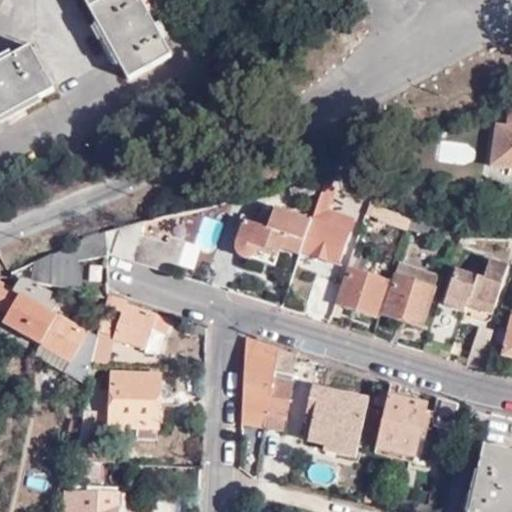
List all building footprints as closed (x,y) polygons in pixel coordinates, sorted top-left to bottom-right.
[(82,0),(106,43),(127,80),(170,56),(139,0),(82,0)] [(53,89),(29,46),(0,62),(0,118),(12,111),(53,89)] [(511,111),(507,116),(506,121),(498,120),(493,165),(511,167),(511,111)] [(336,185),(327,182),(314,218),(300,254),(339,266),(356,220),(328,211),(336,185)] [(280,249),(300,257),(300,254),(314,218),(276,205),(270,219),(262,220),(260,224),(245,219),(234,246),(234,250),(236,255),(238,260),(244,262),(249,260),(254,257),(258,248),(278,255),(280,249)] [(383,212),(370,207),(368,214),(380,219),(383,212)] [(113,252),(174,272),(182,248),(126,230),(119,233),(113,252)] [(49,260),(76,249),(74,242),(49,255),(49,260)] [(83,291),(76,249),(49,260),(50,284),(83,291)] [(378,264),(352,255),(348,268),(352,270),(339,304),(373,317),(387,281),(373,276),(378,264)] [(508,266),(492,260),(485,279),(457,270),(444,303),(464,310),(468,298),(494,307),(508,266)] [(434,289),(439,275),(400,261),(395,275),(398,276),(434,289)] [(434,289),(398,276),(385,313),(421,325),(434,289)] [(320,302),(333,307),(343,281),(328,277),(320,302)] [(18,291),(0,280),(0,322),(41,347),(61,316),(55,313),(58,308),(51,302),(54,296),(32,283),(23,282),(18,291)] [(126,300),(110,295),(110,299),(126,303),(126,300)] [(126,303),(110,299),(109,305),(100,330),(90,362),(106,363),(112,342),(109,336),(115,314),(114,313),(115,310),(122,313),(113,338),(145,348),(144,353),(158,353),(163,334),(152,330),(157,316),(125,305),(126,303)] [(61,316),(41,347),(67,363),(63,369),(76,377),(74,381),(84,385),(90,362),(100,330),(92,327),(89,333),(61,316)] [(168,319),(157,316),(152,330),(163,334),(168,319)] [(511,318),(502,356),(511,358),(511,318)] [(471,349),(484,354),(493,331),(478,326),(471,349)] [(274,373),(275,364),(279,348),(246,338),(243,408),(267,408),(269,399),(274,373)] [(67,363),(41,347),(36,355),(60,369),(63,369),(67,363)] [(298,357),(299,355),(279,348),(275,364),(294,370),(297,363),(294,359),(298,357)] [(267,408),(264,426),(273,428),(282,429),(292,382),(287,381),(287,377),(274,373),(269,399),(267,408)] [(157,378),(112,376),(110,425),(136,426),(135,440),(154,442),(156,405),(157,378)] [(393,385),(377,448),(415,457),(427,406),(398,398),(400,387),(393,385)] [(313,386),(308,404),(316,407),(315,413),(308,441),(325,445),(326,439),(359,447),(370,399),(313,386)] [(459,406),(438,399),(430,433),(442,437),(436,461),(445,463),(459,406)] [(316,407),(308,404),(306,411),(315,413),(316,407)] [(243,421),(264,426),(267,408),(243,408),(243,421)] [(89,461),(93,411),(80,410),(76,460),(89,461)] [(356,457),(359,447),(326,439),(325,445),(324,449),(356,457)] [(511,511),(511,453),(485,448),(471,511),(511,511)] [(76,460),(67,459),(62,476),(99,481),(101,461),(91,461),(89,461),(76,460)] [(376,483),(370,481),(365,502),(372,503),(376,483)] [(84,492),(66,492),(64,511),(116,511),(117,493),(84,491),(84,492)] [(402,502),(401,510),(408,511),(434,511),(438,494),(428,492),(424,506),(402,502)]
